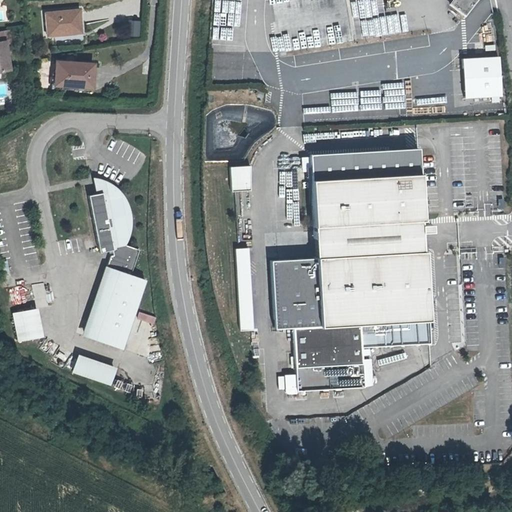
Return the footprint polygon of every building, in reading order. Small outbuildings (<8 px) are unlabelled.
[(347,0),(271,0),(275,22),(280,53),(354,41),(347,0)] [(463,13),(467,16),(479,0),(455,0),(452,4),(463,13)] [(78,7),(45,11),(47,34),(79,31),(78,7)] [(128,36),(139,36),(139,20),(128,20),(128,36)] [(9,31),(0,32),(0,73),(10,71),(6,45),(11,44),(9,31)] [(502,95),(500,56),(466,58),(463,58),(465,97),(502,95)] [(93,85),(93,62),(56,63),(57,86),(93,85)] [(312,180),(421,173),(419,149),(310,156),(310,157),(312,180)] [(249,166),(229,167),(230,191),(250,190),(249,166)] [(293,327),(297,390),(365,386),(363,349),(362,325),(430,321),(426,251),(423,252),(421,233),(432,232),(432,224),(420,225),(420,221),(423,221),(423,220),(421,173),(312,180),(317,257),(270,261),(275,328),(293,327)] [(102,178),(96,185),(97,192),(89,193),(99,246),(112,243),(113,248),(114,253),(112,253),(108,265),(110,265),(87,334),(124,346),(147,278),(132,273),(141,247),(126,243),(129,236),(130,232),(132,227),(132,222),(132,216),(131,211),(129,204),(128,200),(125,196),(122,192),(119,188),(115,185),(112,183),(108,181),(102,178)] [(248,248),(235,249),(241,331),(254,330),(248,248)] [(0,264),(2,274),(9,272),(7,260),(0,261),(0,264)] [(35,294),(45,293),(43,283),(33,284),(35,294)] [(20,338),(41,334),(35,307),(15,312),(20,338)] [(139,311),(137,318),(154,323),(156,317),(139,311)] [(362,325),(363,349),(431,344),(430,321),(362,325)] [(75,369),(111,381),(116,367),(79,355),(75,369)] [(114,387),(128,393),(131,385),(117,379),(114,387)]
